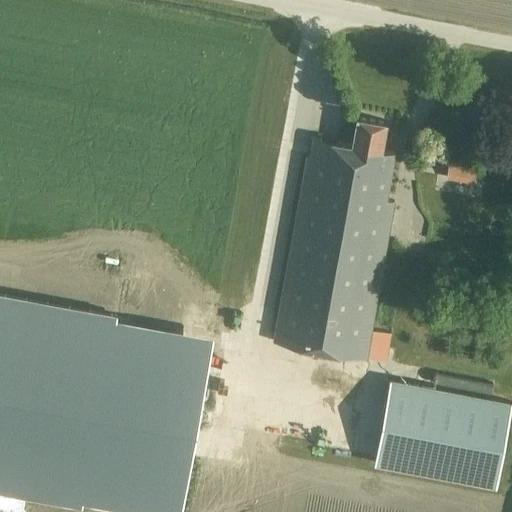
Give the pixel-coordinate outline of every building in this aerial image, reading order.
[(312,155),(307,154),(274,340),(386,360),(390,332),(372,329),(395,199),(387,198),(395,150),(382,148),(387,120),(359,115),(354,142),(316,135),(312,155)] [(474,208),(470,236),(485,238),(488,209),(474,208)] [(0,287),(0,485),(142,511),(193,511),(218,380),(122,363),(132,312),(0,287)] [(497,487),(511,404),(511,400),(390,377),(374,464),(497,487)] [(253,409),(249,427),(261,429),(265,411),(253,409)]
